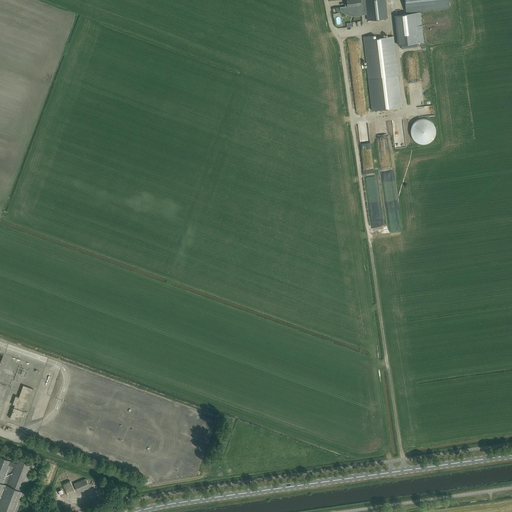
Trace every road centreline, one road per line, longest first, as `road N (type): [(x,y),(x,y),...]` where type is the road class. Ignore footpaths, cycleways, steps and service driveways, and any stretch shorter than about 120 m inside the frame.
road 1 (track): [(326,0),(341,44),(405,469)]
road 2 (primary): [(137,511),(511,455)]
road 3 (unclassified): [(341,511),(511,487)]
